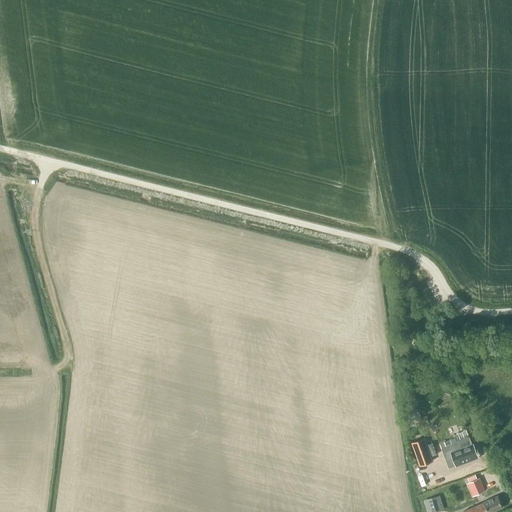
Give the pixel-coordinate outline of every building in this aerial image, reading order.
[(421,423),(428,422),(427,416),(421,417),(421,416),(414,417),(416,428),(422,427),(421,423)] [(420,438),(408,443),(417,465),(429,460),(427,456),(433,454),(428,443),(423,445),(420,438)] [(473,455),(477,454),(473,445),(460,450),(457,442),(445,447),(448,454),(444,456),(448,468),(438,472),(441,479),(461,471),(459,464),(474,458),(473,455)] [(469,482),(467,483),(473,496),(485,491),(479,478),(477,479),(469,482)] [(440,495),(423,500),(426,510),(443,505),(440,495)] [(504,511),(502,507),(497,496),(483,502),(478,505),(463,511),(465,511),(504,511)]
